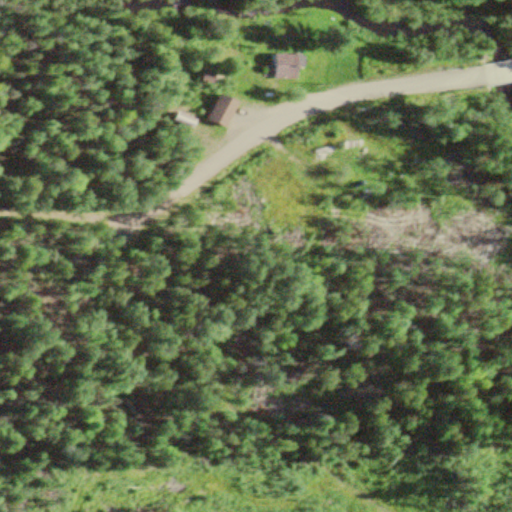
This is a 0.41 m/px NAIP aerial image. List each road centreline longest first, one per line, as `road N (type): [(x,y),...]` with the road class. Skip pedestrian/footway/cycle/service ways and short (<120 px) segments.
road 1 (residential): [(32,213),(114,221),(166,192),(249,121),(335,92),(511,65)]
road 2 (residential): [(114,221),(114,319),(162,367),(369,511)]
